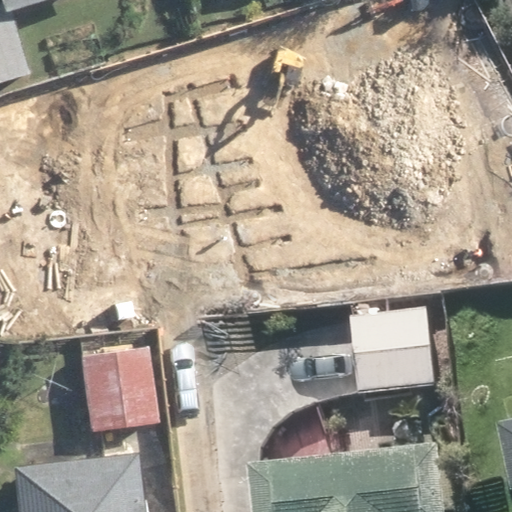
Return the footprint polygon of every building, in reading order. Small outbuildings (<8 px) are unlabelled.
[(0,85),(29,76),(10,13),(5,0),(3,0),(0,1),(0,85)] [(50,0),(5,0),(10,13),(50,0)] [(475,0),(420,0),(442,34),(481,10),(475,0)] [(135,101),(141,181),(195,178),(201,262),(345,252),(334,88),(135,101)] [(452,157),(387,166),(405,289),(470,279),(452,157)] [(434,307),(353,313),(358,395),(439,389),(434,307)] [(152,344),(83,351),(91,430),(160,423),(152,344)] [(511,422),(500,425),(511,483),(511,422)] [(263,511),(451,511),(446,449),(259,464),(263,511)] [(17,463),(20,511),(150,511),(146,454),(17,463)]
